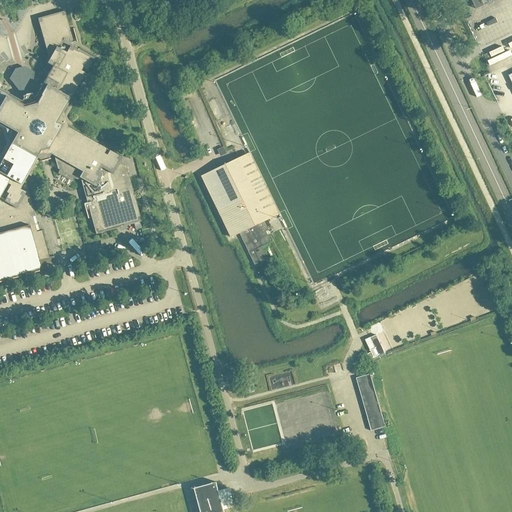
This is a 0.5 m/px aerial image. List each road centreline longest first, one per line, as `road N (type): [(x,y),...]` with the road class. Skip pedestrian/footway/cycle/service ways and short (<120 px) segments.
road 1 (residential): [(111,0),(245,467)]
road 2 (secondary): [(511,215),(410,0)]
road 3 (unclassified): [(430,0),(511,172)]
